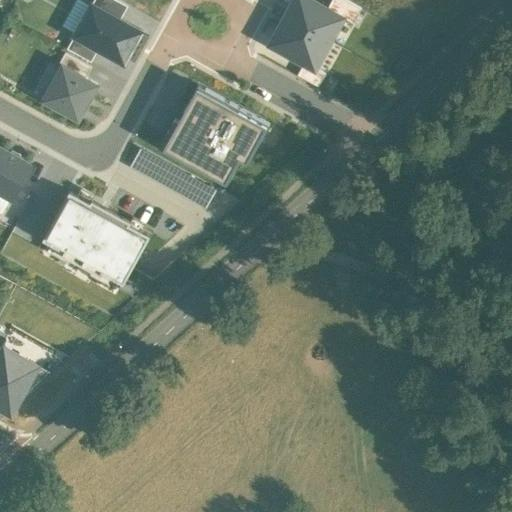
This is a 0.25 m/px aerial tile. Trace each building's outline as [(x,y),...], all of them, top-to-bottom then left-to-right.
[(91,6),(79,0),(76,0),(62,26),(76,34),(75,36),(99,49),(124,63),(141,32),(120,21),(92,5),(91,6)] [(128,7),(115,0),(94,0),(92,5),(120,21),(128,7)] [(311,0),(294,0),(286,16),(330,41),(343,17),(327,9),(311,0)] [(331,0),(327,9),(343,17),(354,23),(362,9),(344,0),(331,0)] [(315,69),(330,41),(286,16),(270,44),(304,63),(315,69)] [(99,49),(75,36),(67,49),(91,62),(99,49)] [(60,64),(63,66),(86,78),(92,68),(65,54),(60,64)] [(315,69),(304,63),(297,75),(319,86),(325,74),(315,69)] [(44,100),(79,119),(98,84),(86,78),(63,66),(44,100)] [(159,148),(227,185),(241,160),(249,164),(271,125),(198,86),(181,117),(177,115),(159,148)] [(30,167),(0,150),(0,194),(11,201),(30,167)] [(90,203),(70,192),(43,241),(64,252),(62,255),(101,276),(102,275),(123,286),(150,237),(130,226),(132,222),(92,201),(90,203)] [(37,365),(0,346),(0,410),(9,415),(37,365)]
